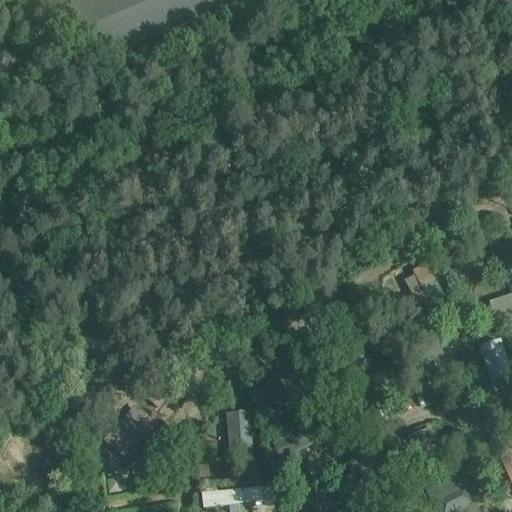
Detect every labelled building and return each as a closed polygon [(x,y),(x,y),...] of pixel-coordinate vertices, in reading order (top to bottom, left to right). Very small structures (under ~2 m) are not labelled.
[(251,0),(75,0),(69,3),(96,66),(251,0)] [(418,311),(444,303),(433,268),(407,276),(418,311)] [(490,394),(511,389),(511,383),(503,341),(480,346),(490,394)] [(270,419),(288,413),(275,374),(258,379),(270,419)] [(305,449),(303,435),(290,436),(292,451),(305,449)] [(511,451),(503,454),(511,490),(511,451)] [(281,503),(280,488),(203,492),(204,510),(230,508),(230,511),(250,511),(250,504),(281,503)]
